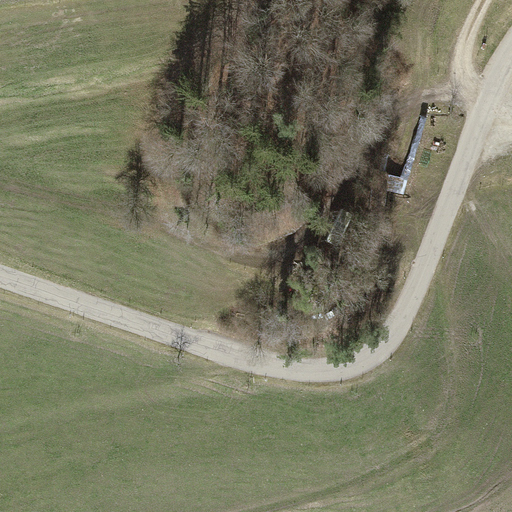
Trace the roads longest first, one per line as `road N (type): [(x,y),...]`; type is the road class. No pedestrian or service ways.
road 1 (tertiary): [(0,283),(282,374),(340,373),(385,349),(511,62)]
road 2 (track): [(467,90),(401,106),(333,209),(276,258),(240,259)]
road 3 (track): [(511,112),(467,90),(462,62),(488,0)]
